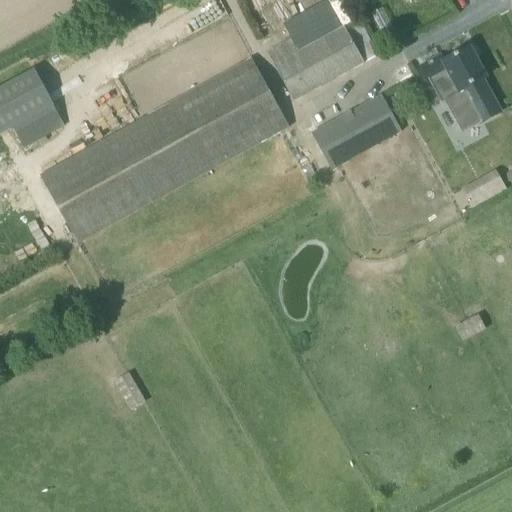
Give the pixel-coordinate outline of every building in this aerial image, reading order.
[(345,28),(327,38),(317,43),(312,34),(294,44),(291,39),(267,53),(294,102),(364,63),(345,28)] [(441,57),(423,66),(421,67),(429,82),(432,80),(444,102),(445,101),(460,127),(463,132),(480,122),(481,124),(501,113),(497,106),(483,80),(486,78),(470,48),(444,62),(441,57)] [(40,174),(78,244),(289,128),(251,59),(40,174)] [(0,88),(0,135),(54,106),(35,70),(0,88)] [(381,95),(312,132),(333,172),(402,135),(381,95)]
